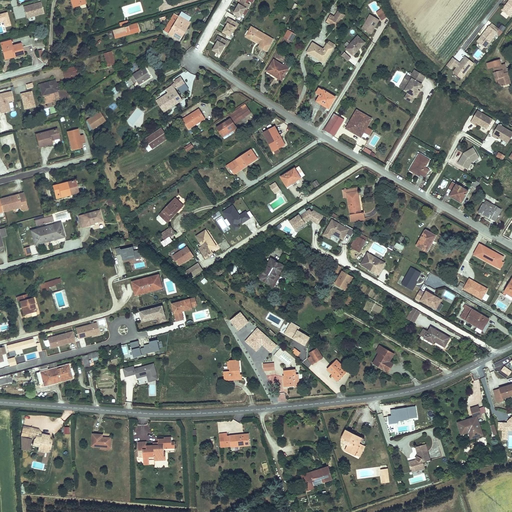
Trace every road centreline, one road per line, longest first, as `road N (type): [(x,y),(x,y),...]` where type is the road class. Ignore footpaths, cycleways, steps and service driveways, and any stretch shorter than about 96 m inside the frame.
road 1 (tertiary): [(0,402),(170,414),(369,397),(432,384),(511,345)]
road 2 (residential): [(511,246),(206,65),(201,45),(228,0)]
